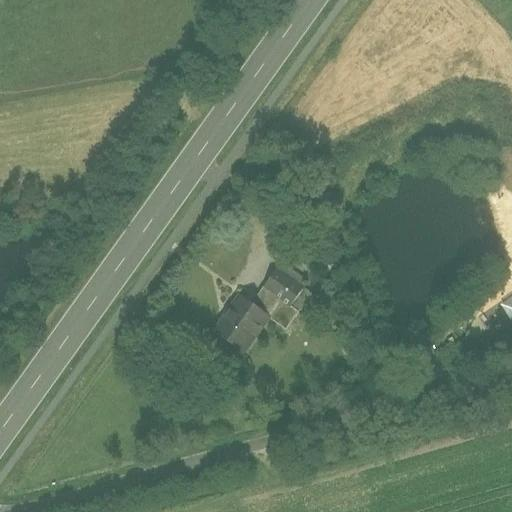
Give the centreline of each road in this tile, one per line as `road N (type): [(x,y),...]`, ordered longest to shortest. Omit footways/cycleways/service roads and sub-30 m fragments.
road 1 (tertiary): [(312,0),(0,435)]
road 2 (residential): [(20,511),(511,376)]
